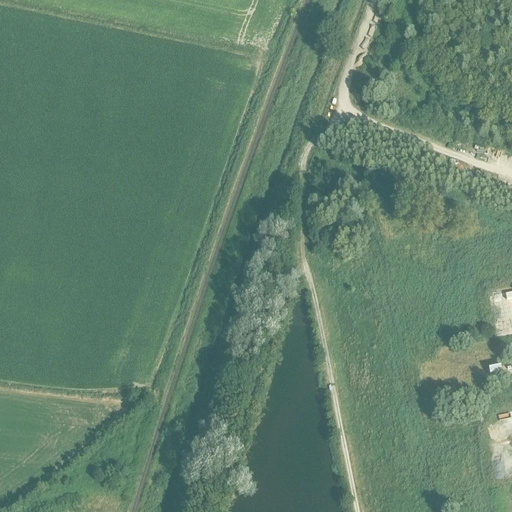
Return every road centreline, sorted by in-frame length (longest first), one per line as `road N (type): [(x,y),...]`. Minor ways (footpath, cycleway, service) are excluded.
road 1 (track): [(153,511),(274,144),(337,0)]
road 2 (track): [(351,115),(307,146),(298,246),(357,511)]
